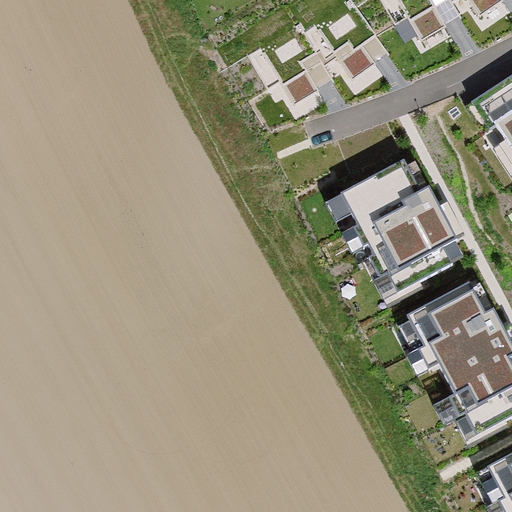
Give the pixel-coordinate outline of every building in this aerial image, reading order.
[(316,53),(324,66),(336,57),(353,78),(374,62),(361,45),(375,35),(350,0),(347,0),(304,32),(316,53)] [(423,38),(446,24),(431,0),(381,0),(395,23),(409,15),(423,38)] [(451,0),(452,1),(453,0),(470,0),(481,13),(498,0),(451,0)] [(295,104),(318,90),(301,62),(316,53),(299,24),(247,55),(267,88),(281,80),(295,104)] [(511,75),(478,97),(495,123),(492,125),(493,127),(503,143),(511,155),(511,75)] [(492,125),(495,123),(478,97),(463,107),(481,135),(493,127),(492,125)] [(511,155),(503,143),(492,151),(511,180),(511,155)] [(441,249),(455,242),(426,189),(420,193),(418,189),(406,166),(403,162),(340,194),(357,226),(353,228),(363,248),(366,246),(372,256),(369,257),(379,277),(385,274),(396,295),(417,284),(450,266),(441,249)] [(406,166),(418,189),(425,185),(413,163),(406,166)] [(350,213),(340,194),(324,202),(334,222),(350,213)] [(363,248),(353,228),(340,235),(351,254),(363,248)] [(396,295),(385,274),(379,277),(372,281),(386,307),(420,289),(417,284),(396,295)] [(511,349),(491,311),(483,315),(466,284),(406,317),(423,346),(416,350),(427,370),(436,365),(452,396),(447,399),(457,418),(463,414),(476,438),(511,418),(511,369),(507,360),(511,357),(511,349)] [(423,346),(406,317),(395,322),(410,353),(416,350),(423,346)] [(416,350),(410,353),(403,356),(414,377),(427,370),(416,350)] [(452,420),(457,418),(447,399),(433,406),(443,425),(452,420)] [(457,418),(452,420),(465,444),(476,438),(463,414),(457,418)] [(511,511),(511,453),(485,467),(502,499),(496,502),(501,511),(511,511)] [(502,499),(485,467),(473,474),(491,505),(496,502),(502,499)] [(501,511),(496,502),(491,505),(484,508),(486,511),(501,511)]
